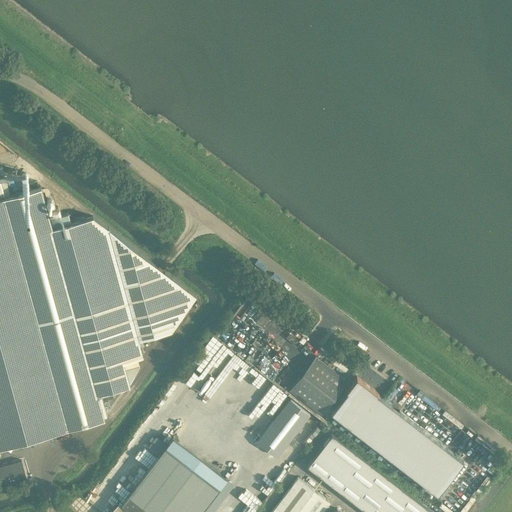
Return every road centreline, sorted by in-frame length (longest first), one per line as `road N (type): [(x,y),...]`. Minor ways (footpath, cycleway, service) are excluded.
road 1 (unclassified): [(511,451),(109,143),(0,73)]
road 2 (unknown): [(215,511),(294,412)]
